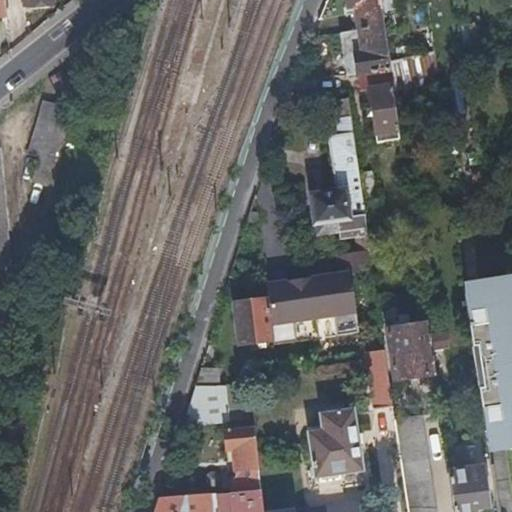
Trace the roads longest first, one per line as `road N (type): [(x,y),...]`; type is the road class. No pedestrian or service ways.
road 1 (residential): [(139,511),(256,144),(313,0)]
road 2 (residential): [(99,0),(0,77)]
